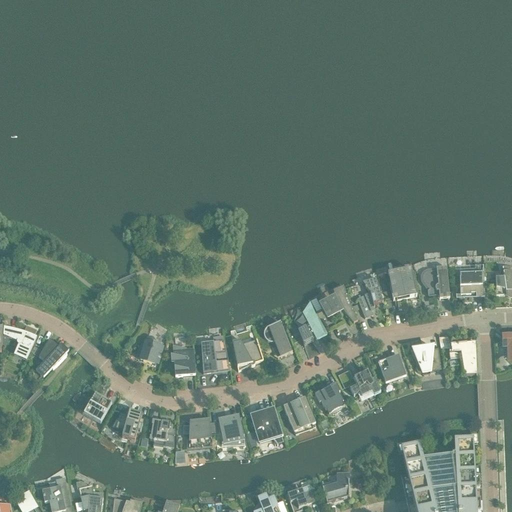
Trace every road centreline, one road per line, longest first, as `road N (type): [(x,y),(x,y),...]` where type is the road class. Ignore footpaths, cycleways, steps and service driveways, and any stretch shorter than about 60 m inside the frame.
road 1 (residential): [(0,310),(49,321),(112,376),(171,407),(252,401),(312,381),(391,338),(485,320)]
road 2 (unclassified): [(492,511),(485,320)]
